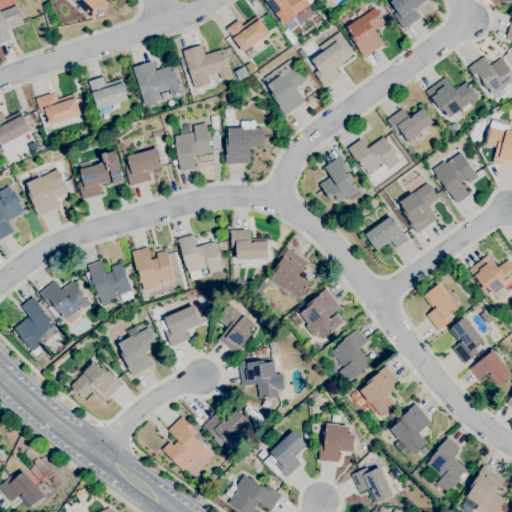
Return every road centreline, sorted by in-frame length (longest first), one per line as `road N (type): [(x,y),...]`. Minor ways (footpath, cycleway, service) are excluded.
road 1 (residential): [(472,27),(308,142),(276,195),(181,204),(88,234),(0,285)]
road 2 (residential): [(511,445),(413,351),(341,249),(276,195)]
road 3 (residential): [(0,82),(215,0)]
road 4 (residential): [(382,303),(507,209)]
road 5 (residential): [(101,458),(137,411),(201,377)]
